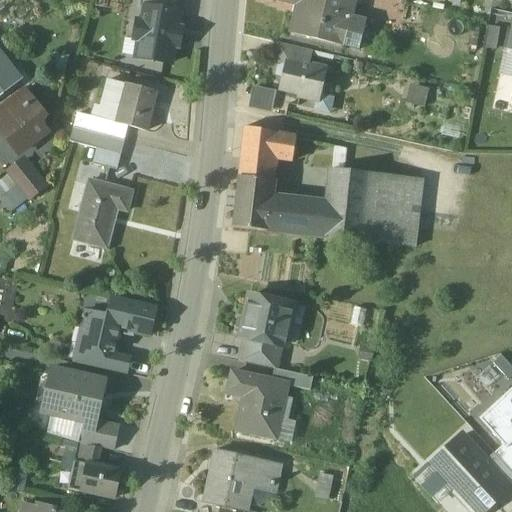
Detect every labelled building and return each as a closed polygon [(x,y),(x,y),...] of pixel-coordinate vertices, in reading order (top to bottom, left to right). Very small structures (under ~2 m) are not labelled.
[(140,0),(139,7),(173,13),(175,0),(140,0)] [(354,2),(343,0),(280,0),(280,2),(297,6),(290,34),(335,45),(339,27),(348,29),(350,19),(354,2)] [(173,13),(144,8),(136,58),(174,64),(182,14),(173,13)] [(366,23),(350,19),(348,29),(363,33),(366,23)] [(348,29),(339,27),(335,45),(359,51),(363,33),(348,29)] [(310,51),(277,44),(272,63),(280,65),(281,61),(306,67),(310,51)] [(0,95),(18,82),(0,58),(0,95)] [(306,67),(281,61),(280,65),(277,76),(284,78),(282,90),(301,95),(300,97),(316,101),(323,71),(306,67)] [(156,93),(126,85),(116,123),(129,127),(146,131),(156,93)] [(256,86),(251,108),(273,112),(277,90),(256,86)] [(24,91),(7,104),(14,114),(32,100),(24,91)] [(14,114),(0,125),(0,131),(18,154),(46,132),(41,125),(44,116),(32,100),(14,114)] [(7,104),(0,109),(0,125),(14,114),(7,104)] [(116,123),(77,113),(73,128),(125,142),(129,127),(116,123)] [(125,142),(73,128),(69,143),(98,150),(98,148),(122,154),(125,142)] [(296,139),(244,128),(239,177),(273,181),(275,159),(292,161),(296,139)] [(122,154),(98,148),(98,150),(94,164),(118,170),(122,154)] [(24,160),(8,173),(30,201),(46,189),(24,160)] [(368,175),(332,170),(328,205),(325,238),(360,242),(368,175)] [(422,181),(368,175),(360,242),(414,248),(422,181)] [(0,183),(0,200),(11,214),(27,202),(7,177),(0,183)] [(273,181),(239,177),(233,228),(267,232),(271,199),(273,181)] [(132,193),(89,182),(74,240),(106,248),(117,209),(127,212),(132,193)] [(328,205),(271,199),(267,232),(325,238),(328,205)] [(293,307),(249,297),(240,338),(245,339),(280,347),(285,324),(289,325),(293,307)] [(154,309),(111,299),(107,317),(105,327),(119,330),(148,336),(154,309)] [(107,317),(83,312),(83,316),(81,315),(81,319),(82,319),(79,335),(95,339),(92,352),(113,357),(113,355),(119,330),(105,327),(107,317)] [(95,339),(79,335),(72,363),(89,366),(92,352),(95,339)] [(280,347),(245,339),(240,363),(274,370),(275,370),(280,347)] [(113,357),(92,352),(89,366),(124,374),(128,359),(113,355),(113,357)] [(275,370),(274,370),(272,382),(287,385),(287,387),(299,389),(301,376),(275,370)] [(103,382),(54,372),(45,412),(82,420),(94,423),(95,421),(103,382)] [(272,382),(232,373),(227,395),(244,397),(236,432),(275,440),(287,387),(287,385),(272,382)] [(511,390),(480,420),(505,447),(511,439),(511,390)] [(94,423),(82,420),(77,443),(111,452),(117,426),(95,421),(94,423)] [(468,511),(484,511),(509,489),(461,438),(428,468),(468,511)] [(495,456),(511,474),(511,439),(505,447),(495,456)] [(75,443),(62,440),(57,463),(70,466),(75,443)] [(101,451),(79,446),(69,491),(81,494),(81,492),(113,499),(119,471),(98,466),(101,451)] [(279,466),(215,451),(204,504),(215,507),(238,511),(239,511),(240,510),(246,482),(274,488),(279,466)] [(485,463),(509,489),(511,486),(511,474),(495,456),(494,455),(485,463)] [(329,499),(332,489),(328,488),(331,475),(322,473),(317,496),(329,499)]
